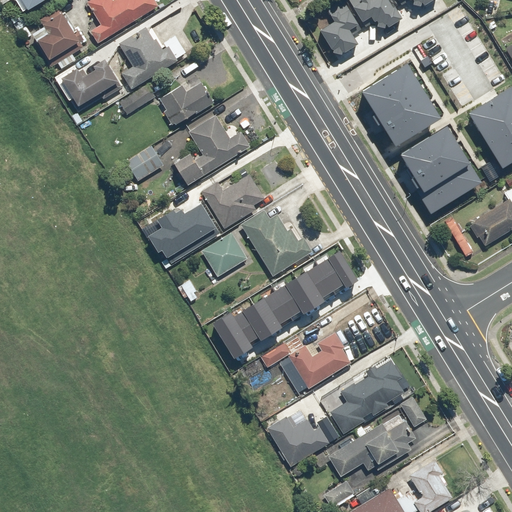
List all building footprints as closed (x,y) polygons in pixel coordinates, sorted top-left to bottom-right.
[(20,0),(26,10),(44,0),(20,0)] [(115,0),(112,2),(111,0),(90,0),(88,1),(101,24),(91,30),(98,42),(156,6),(151,0),(115,0)] [(321,26),(334,48),(343,50),(358,41),(349,25),(357,21),(345,0),(344,0),(335,0),(325,6),(333,19),(321,26)] [(349,0),(360,18),(367,13),(373,22),(385,26),(404,14),(396,2),(393,4),(390,0),(349,0)] [(50,66),(62,60),(62,61),(69,57),(71,56),(71,55),(82,49),(60,12),(40,23),(47,35),(37,40),(50,66)] [(422,23),(416,14),(398,26),(404,34),(422,23)] [(445,31),(437,19),(417,32),(425,45),(445,31)] [(168,45),(160,50),(145,27),(119,44),(133,67),(122,74),(131,89),(178,60),(168,45)] [(102,60),(79,75),(75,70),(61,79),(79,107),(93,97),(116,82),(102,60)] [(361,87),(393,141),(439,114),(406,60),(361,87)] [(182,84),(160,97),(165,105),(164,105),(175,125),(212,104),(200,82),(186,90),(182,84)] [(511,86),(511,84),(468,111),(502,163),(511,157),(511,86)] [(120,104),(128,115),(155,97),(148,86),(120,104)] [(189,131),(203,155),(195,160),(190,152),(174,161),(180,170),(179,170),(189,185),(250,145),(240,131),(228,139),(214,116),(189,131)] [(410,176),(432,210),(483,177),(446,119),(398,150),(413,173),(410,176)] [(138,182),(164,166),(152,145),(125,161),(138,182)] [(217,183),(202,192),(224,228),(240,218),(239,218),(264,203),(247,176),(222,191),(217,183)] [(511,187),(504,193),(509,200),(471,223),(484,244),(511,227),(511,187)] [(163,244),(169,254),(218,226),(203,199),(187,208),(184,203),(147,223),(160,246),(163,244)] [(298,240),(291,228),(287,231),(277,214),(269,219),(265,211),(242,225),(273,276),(312,252),(303,237),(298,240)] [(451,218),(445,222),(466,257),(473,252),(451,218)] [(201,252),(218,277),(246,259),(229,233),(201,252)] [(210,317),(235,358),(257,345),(251,336),(258,332),(261,337),(281,324),(279,320),(300,307),(303,312),(360,277),(340,245),(235,308),(232,304),(210,317)] [(189,280),(181,286),(191,302),(200,297),(189,280)] [(304,343),(288,354),(308,387),(325,377),(349,362),(341,349),(345,347),(339,338),(335,332),(317,343),(321,350),(312,356),(304,343)] [(289,352),(282,342),(261,358),(267,367),(289,352)] [(334,409),(345,428),(405,391),(398,378),(405,374),(393,355),(377,365),(375,360),(366,366),(368,370),(341,387),(349,400),(334,409)] [(401,404),(414,425),(425,418),(412,397),(401,404)] [(273,424),(294,458),(338,432),(328,417),(314,425),(307,414),(296,421),(291,413),(273,424)] [(398,413),(328,455),(341,476),(363,463),(369,472),(375,469),(376,471),(411,449),(405,438),(411,435),(398,413)] [(408,474),(421,496),(414,501),(420,511),(427,511),(435,506),(455,495),(433,459),(408,474)] [(323,494),(331,506),(351,493),(343,481),(323,494)] [(348,511),(399,511),(383,488),(348,511)]
